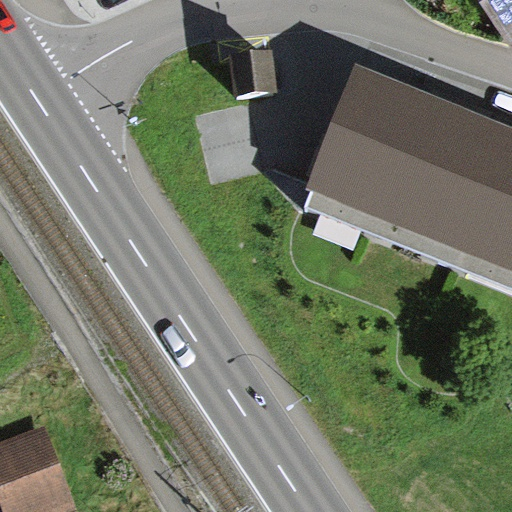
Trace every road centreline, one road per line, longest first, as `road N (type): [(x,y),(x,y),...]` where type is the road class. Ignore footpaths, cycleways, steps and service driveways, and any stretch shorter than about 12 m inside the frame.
road 1 (primary): [(38,98),(312,511)]
road 2 (residential): [(38,98),(140,37),(325,9)]
road 3 (residential): [(325,9),(511,65)]
